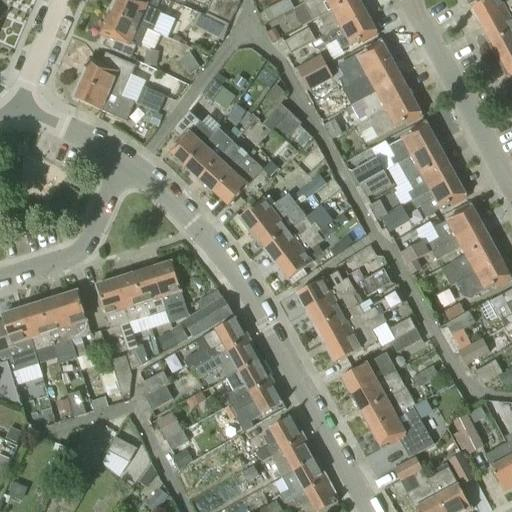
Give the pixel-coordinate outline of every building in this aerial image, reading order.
[(153,33),(154,32),(162,13),(157,11),(161,0),(116,0),(110,14),(148,31),(153,33)] [(213,0),(209,11),(206,16),(229,26),(240,4),(239,0),(213,0)] [(294,9),(289,0),(287,0),(264,13),(269,23),(294,9)] [(320,19),(354,0),(313,0),(305,4),(315,22),(320,19)] [(324,39),(367,16),(358,0),(354,0),(320,19),(326,28),(320,31),(324,38),(324,39)] [(480,29),(511,11),(511,0),(504,5),(501,0),(491,0),(471,11),(480,29)] [(490,46),(511,34),(511,11),(480,29),(490,46)] [(223,42),(229,26),(206,16),(199,13),(193,26),(200,30),(200,31),(223,42)] [(137,47),(141,49),(148,31),(110,14),(103,33),(110,36),(105,48),(131,60),(137,47)] [(317,43),(313,45),(316,50),(320,51),(326,47),(327,48),(337,42),(342,50),(350,45),(351,47),(359,43),(376,33),(367,16),(324,39),(324,38),(316,42),(317,43)] [(275,30),(268,34),(273,44),(281,40),(275,30)] [(317,43),(316,42),(309,30),(285,43),(291,56),(313,44),(313,45),(317,43)] [(499,63),(511,56),(511,34),(490,46),(499,63)] [(339,67),(345,78),(349,86),(393,63),(383,45),(358,59),(356,57),(339,67)] [(159,53),(146,51),(144,66),(157,67),(159,53)] [(82,81),(123,98),(136,68),(106,56),(103,64),(91,59),(82,81)] [(511,56),(499,63),(509,81),(511,79),(511,56)] [(304,81),(328,68),(322,57),(298,69),(304,81)] [(358,92),(363,101),(402,80),(393,63),(349,86),(349,87),(344,90),(348,98),(358,92)] [(328,68),(304,81),(309,91),(334,79),(328,68)] [(237,77),(231,88),(241,94),(248,84),(237,77)] [(402,80),(363,101),(368,111),(364,113),(368,121),(411,97),(402,80)] [(135,104),(123,98),(82,81),(74,100),(127,123),(135,104)] [(224,89),(213,81),(202,96),(213,104),(224,89)] [(276,86),(267,96),(274,104),(284,93),(276,86)] [(166,98),(144,88),(137,105),(155,113),(159,115),(166,98)] [(363,124),(363,123),(354,128),(359,136),(372,129),(378,139),(421,115),(411,97),(368,121),(363,124)] [(273,131),(289,113),(281,105),(263,124),(272,133),(273,131)] [(159,115),(155,113),(150,125),(158,128),(163,117),(159,115)] [(185,168),(215,136),(205,126),(190,113),(173,132),(183,141),(171,155),(185,168)] [(289,113),(273,131),(286,143),(300,127),(302,125),(289,113)] [(341,136),(334,122),(324,127),(331,141),(341,136)] [(428,127),(389,148),(393,156),(389,158),(395,168),(399,165),(437,144),(428,127)] [(200,182),(234,144),(227,137),(224,141),(216,134),(215,136),(185,168),(200,182)] [(215,195),(246,161),(238,153),(241,150),(234,144),(200,182),(215,195)] [(409,182),(447,162),(437,144),(399,165),(409,182)] [(246,161),(215,195),(229,208),(263,170),(249,157),(246,161)] [(360,186),(385,172),(378,159),(370,163),(353,173),(360,186)] [(414,202),(456,179),(447,162),(409,182),(414,192),(409,194),(414,202)] [(392,185),(385,172),(360,186),(367,199),(392,185)] [(309,184),(316,193),(326,185),(320,176),(309,184)] [(456,179),(414,202),(417,209),(421,207),(426,218),(466,196),(456,179)] [(316,193),(309,184),(299,192),(303,197),(305,200),(306,201),(316,193)] [(252,236),(294,203),(291,199),(289,196),(272,209),(265,201),(240,220),(252,236)] [(377,222),(387,217),(379,202),(369,208),(377,222)] [(306,219),(294,203),(252,236),(264,251),(304,221),(306,219)] [(432,253),(482,226),(472,209),(435,229),(431,223),(418,231),(424,242),(401,254),(408,266),(432,253)] [(389,235),(397,231),(389,217),(382,221),(389,235)] [(316,224),(310,229),(304,221),(264,251),(276,267),(318,235),(322,232),(316,224)] [(466,257),(491,243),(482,226),(432,253),(437,261),(461,248),(465,257),(466,257)] [(322,232),(318,235),(324,241),(333,234),(328,227),(327,228),(322,232)] [(13,260),(62,242),(57,229),(24,241),(24,239),(7,245),(13,260)] [(318,235),(276,267),(288,283),(313,263),(307,254),(324,241),(318,235)] [(458,284),(501,261),(491,243),(466,257),(465,257),(452,264),(456,273),(446,279),(451,288),(458,284)] [(377,258),(370,248),(351,259),(358,270),(377,258)] [(422,270),(417,261),(408,266),(413,275),(422,270)] [(501,261),(458,284),(465,297),(471,299),(510,278),(501,261)] [(153,270),(167,313),(186,307),(172,264),(153,270)] [(148,319),(167,313),(153,270),(135,276),(148,319)] [(392,285),(387,276),(384,271),(360,284),(368,298),(392,285)] [(306,313),(353,288),(349,280),(344,283),(338,273),(297,296),(306,313)] [(130,324),(148,319),(135,276),(116,282),(129,324),(130,324)] [(137,348),(130,324),(129,324),(116,282),(97,287),(110,330),(121,327),(129,352),(127,359),(112,363),(114,370),(119,385),(123,396),(130,394),(132,377),(131,373),(142,366),(135,353),(134,351),(138,350),(137,348)] [(316,331),(360,306),(355,297),(357,296),(353,288),(306,313),(316,331)] [(499,332),(505,329),(511,324),(511,291),(491,303),(499,318),(493,321),(499,332)] [(59,299),(73,341),(91,336),(78,293),(59,299)] [(383,316),(391,311),(402,305),(396,294),(374,307),(375,309),(365,315),(360,306),(316,331),(326,348),(380,318),(383,316)] [(60,365),(78,360),(74,348),(73,341),(59,299),(41,305),(54,347),(60,365)] [(194,338),(213,326),(233,315),(224,301),(205,312),(185,324),(194,338)] [(450,323),(466,314),(460,304),(445,313),(450,323)] [(35,353),(54,347),(41,305),(22,311),(35,353)] [(5,322),(0,323),(0,362),(2,364),(8,363),(11,371),(12,373),(39,365),(35,353),(22,311),(3,317),(5,322)] [(476,325),(470,314),(446,326),(455,342),(466,336),(463,331),(476,325)] [(387,324),(383,316),(380,318),(326,348),(335,365),(378,341),(373,332),(387,324)] [(195,371),(249,341),(237,320),(204,338),(210,348),(202,352),(185,362),(191,373),(195,371)] [(395,342),(416,331),(410,320),(390,331),(395,342)] [(189,341),(181,327),(171,333),(177,345),(178,347),(189,341)] [(395,342),(392,344),(398,354),(422,342),(416,331),(395,342)] [(171,333),(170,333),(160,339),(167,351),(177,345),(171,333)] [(228,380),(261,362),(249,341),(195,371),(200,380),(222,368),(228,380)] [(491,354),(484,341),(459,354),(466,367),(491,354)] [(74,348),(78,360),(88,357),(84,345),(74,348)] [(137,348),(138,350),(134,351),(135,353),(142,366),(149,362),(143,346),(137,348)] [(353,397),(394,374),(388,364),(391,363),(387,355),(343,379),(353,397)] [(88,357),(78,360),(82,371),(93,367),(90,356),(88,357)] [(503,374),(496,361),(477,373),(484,385),(503,374)] [(230,407),(272,383),(261,362),(228,380),(235,392),(225,398),(230,406),(230,407)] [(423,374),(429,385),(440,378),(434,368),(423,374)] [(114,370),(101,374),(106,389),(119,385),(114,370)] [(511,370),(498,377),(505,389),(511,385),(511,370)] [(362,414),(406,389),(401,381),(397,372),(394,374),(353,397),(362,414)] [(166,387),(170,385),(164,373),(142,384),(148,396),(166,387)] [(418,391),(429,385),(423,374),(417,378),(412,381),(418,391)] [(230,407),(230,406),(224,409),(224,410),(228,417),(231,422),(241,416),(239,413),(255,404),(262,417),(284,404),(272,383),(230,407)] [(173,401),(166,387),(148,396),(145,398),(153,413),(173,401)] [(410,410),(416,407),(406,389),(362,414),(372,431),(410,410)] [(80,393),(68,396),(69,400),(74,416),(75,419),(86,415),(80,393)] [(192,412),(206,405),(201,396),(187,404),(192,412)] [(106,399),(93,403),(96,412),(109,408),(106,399)] [(74,416),(69,400),(56,404),(61,419),(74,416)] [(484,448),(473,425),(486,418),(481,408),(453,423),(459,434),(454,436),(462,452),(466,450),(469,456),(484,448)] [(409,460),(431,448),(410,410),(372,431),(381,448),(397,439),(409,460)] [(166,442),(183,432),(174,414),(156,424),(166,442)] [(271,458),(304,440),(292,418),(269,431),(276,443),(266,449),(271,458)] [(11,429),(6,440),(18,445),(22,434),(11,429)] [(183,432),(166,442),(171,452),(189,443),(183,432)] [(116,439),(109,452),(130,464),(137,450),(116,439)] [(282,479),(315,461),(304,440),(271,458),(262,463),(264,467),(273,462),(282,479)] [(509,491),(511,489),(511,455),(507,446),(485,457),(503,491),(508,488),(509,491)] [(187,451),(172,458),(178,471),(193,463),(187,451)] [(476,480),(463,455),(449,462),(463,487),(476,480)] [(444,511),(428,481),(429,481),(417,459),(394,471),(401,483),(413,476),(420,488),(407,495),(416,511),(444,511)] [(61,474),(74,478),(79,465),(66,461),(61,474)] [(285,505),(327,482),(315,461),(282,479),(289,491),(280,496),(285,505)] [(148,488),(157,474),(152,466),(141,484),(148,488)] [(253,467),(242,474),(248,484),(259,477),(253,467)] [(428,481),(444,511),(466,511),(471,508),(450,469),(440,475),(429,481),(428,481)] [(327,482),(285,505),(288,511),(291,511),(302,506),(304,511),(322,511),(339,503),(327,482)] [(159,490),(146,506),(153,511),(157,511),(169,498),(159,490)] [(276,502),(265,509),(267,511),(281,511),(282,511),(276,502)]
